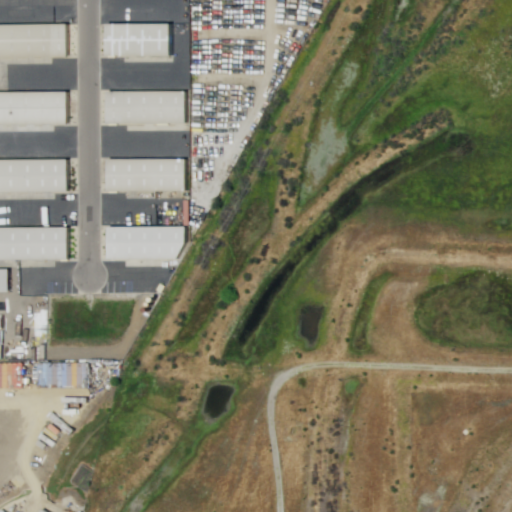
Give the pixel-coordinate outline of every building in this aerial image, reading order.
[(178,56),(114,56),(114,24),(179,24),(178,56)] [(74,57),(0,57),(0,25),(74,25),(74,57)] [(75,124),(0,124),(0,92),(75,92),(75,124)] [(193,124),(115,124),(115,92),(193,92),(193,124)] [(0,192),(0,160),(75,160),(75,192),(0,192)] [(193,192),(114,192),(115,160),(193,160),(193,192)] [(115,228),(193,227),(194,245),(185,260),(115,259),(115,228)] [(0,261),(0,228),(75,228),(75,261),(0,261)] [(0,293),(0,270),(16,270),(16,293),(0,293)]
